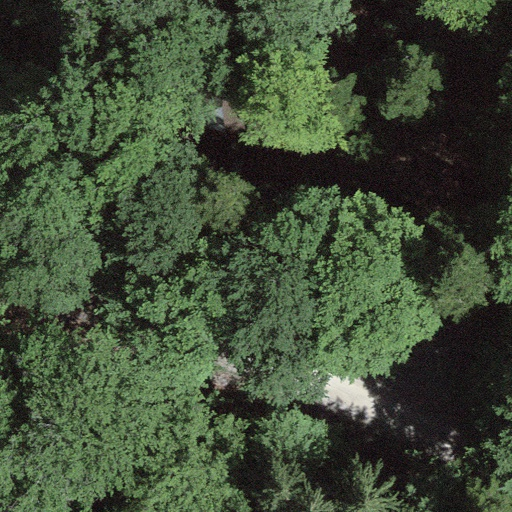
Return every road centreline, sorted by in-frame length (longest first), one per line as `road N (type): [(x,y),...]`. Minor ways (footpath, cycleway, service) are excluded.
road 1 (unclassified): [(0,220),(511,473)]
road 2 (track): [(366,406),(511,353)]
